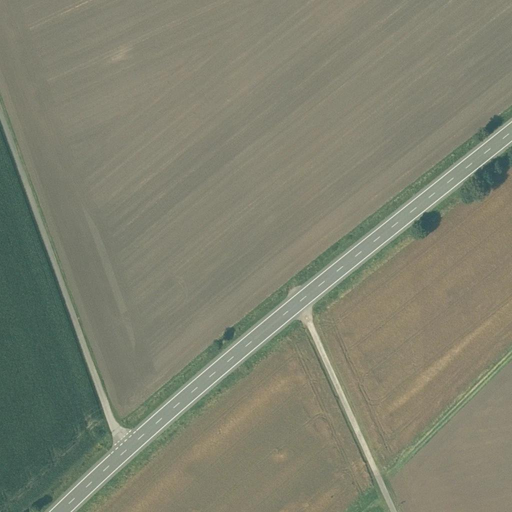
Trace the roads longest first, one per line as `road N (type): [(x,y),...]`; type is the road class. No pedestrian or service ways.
road 1 (secondary): [(511,131),(125,449)]
road 2 (unclassified): [(0,111),(125,449)]
road 3 (track): [(299,301),(399,511)]
